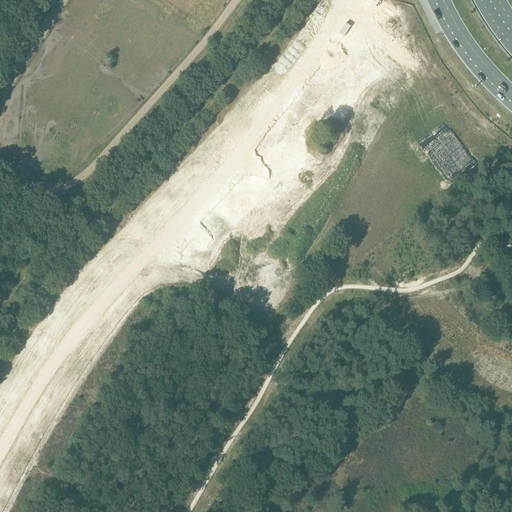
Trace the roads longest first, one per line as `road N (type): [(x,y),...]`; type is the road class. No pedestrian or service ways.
road 1 (track): [(384,0),(415,56),(424,97),(407,152),(323,296)]
road 2 (track): [(0,159),(40,183),(72,182),(234,0)]
road 3 (primary): [(438,0),(465,47),(511,97)]
